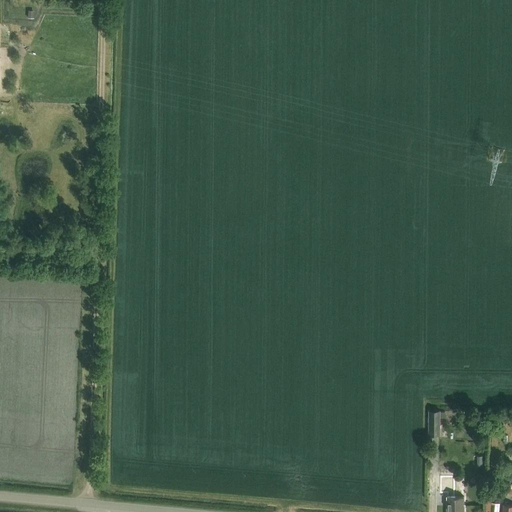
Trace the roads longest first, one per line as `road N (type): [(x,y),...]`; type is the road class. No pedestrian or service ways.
road 1 (track): [(88,503),(105,0)]
road 2 (residential): [(175,511),(0,495)]
